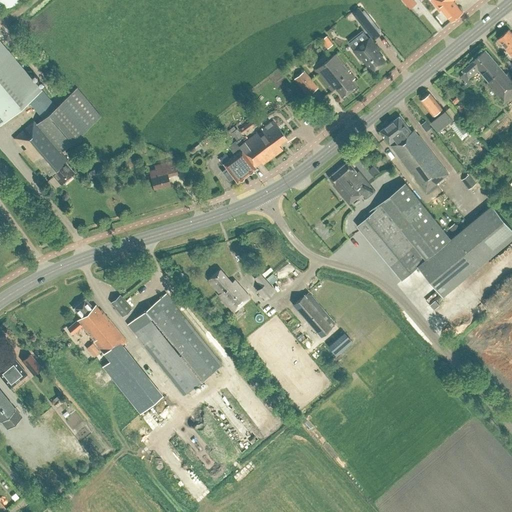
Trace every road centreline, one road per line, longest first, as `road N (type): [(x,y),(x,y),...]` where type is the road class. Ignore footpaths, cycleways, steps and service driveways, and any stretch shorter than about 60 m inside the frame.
road 1 (unclassified): [(511,429),(392,289),(302,250),(263,195)]
road 2 (primary): [(263,195),(511,1)]
road 3 (primary): [(0,300),(65,264),(263,195)]
